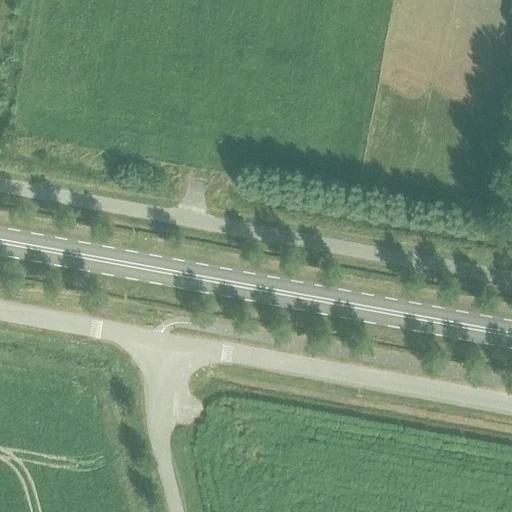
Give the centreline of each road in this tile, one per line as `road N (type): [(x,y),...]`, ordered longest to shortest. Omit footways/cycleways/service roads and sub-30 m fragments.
road 1 (unclassified): [(0,183),(511,277)]
road 2 (primary): [(511,332),(0,239)]
road 3 (unclassified): [(158,345),(511,407)]
road 4 (unclassified): [(180,511),(159,432),(158,345)]
road 5 (unclassified): [(0,314),(158,345)]
